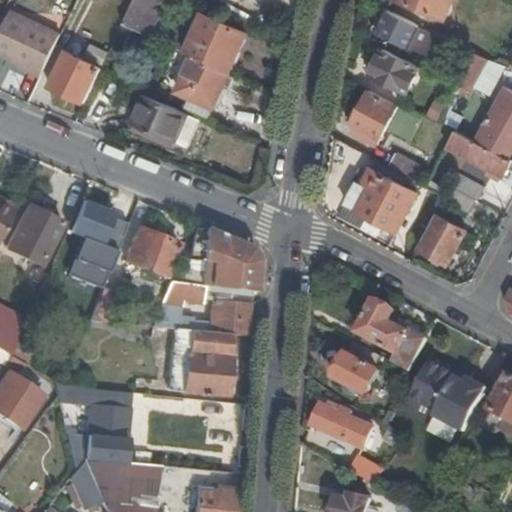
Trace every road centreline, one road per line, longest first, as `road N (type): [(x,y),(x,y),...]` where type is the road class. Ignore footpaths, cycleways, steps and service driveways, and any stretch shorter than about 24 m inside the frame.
road 1 (residential): [(287,227),(0,123)]
road 2 (tertiary): [(259,511),(287,227)]
road 3 (tertiary): [(287,227),(329,0)]
road 4 (residential): [(473,313),(287,227)]
